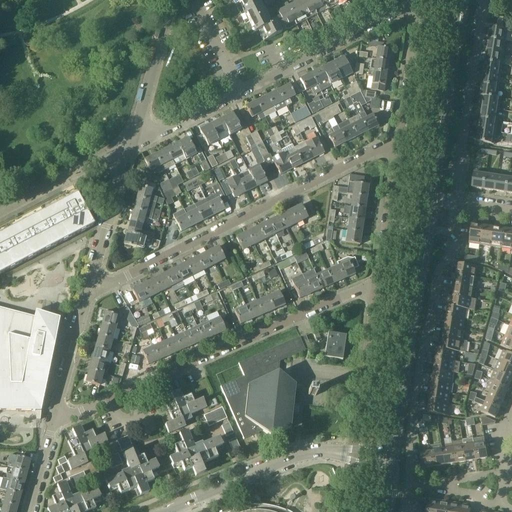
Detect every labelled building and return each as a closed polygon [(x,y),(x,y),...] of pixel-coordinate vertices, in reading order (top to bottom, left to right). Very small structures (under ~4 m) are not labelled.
[(232,0),(251,35),(258,32),(263,42),(346,0),(301,0),(289,6),(287,3),(284,4),(286,8),(277,12),(280,20),(269,26),(264,17),(268,15),(266,12),(263,14),(255,0),(232,0)] [(490,28),(489,38),(506,41),(507,30),(490,28)] [(506,41),(489,38),(487,50),(504,52),(506,41)] [(378,48),(376,60),(388,61),(389,56),(392,56),(393,51),(390,50),(390,49),(378,48)] [(504,52),(487,50),(485,61),(502,64),(504,52)] [(344,57),(332,63),(340,80),(352,73),(344,57)] [(369,71),(374,71),(386,73),(388,61),(376,60),(371,59),(369,71)] [(502,64),(485,61),(484,73),(500,75),(502,64)] [(330,85),(340,80),(332,63),(328,65),(327,64),(323,66),(324,67),(322,68),(327,79),(330,85)] [(322,68),(311,74),(317,85),(327,79),(322,68)] [(369,71),(368,71),(368,76),(373,77),(371,90),(383,92),(386,73),(374,71),(369,71)] [(500,75),(484,73),(482,84),(499,86),(500,75)] [(320,92),(317,85),(311,74),(306,76),(305,75),(302,77),(301,79),(300,79),(306,90),(310,88),(314,96),(320,92)] [(345,91),(349,98),(361,92),(356,82),(349,86),(350,88),(345,91)] [(499,86),(482,84),(480,96),(484,97),(484,96),(497,98),(499,86)] [(289,85),(278,91),(286,107),(292,104),(289,99),(295,96),(289,85)] [(278,91),(268,96),(273,107),(279,104),(281,109),(286,107),(278,91)] [(348,98),(352,105),(358,116),(367,132),(378,126),(373,115),(367,118),(359,103),(365,100),(361,92),(348,98)] [(268,96),(257,102),(265,118),(276,113),(273,107),(268,96)] [(484,97),(482,107),(499,110),(501,98),(497,98),(484,96),(484,97)] [(324,99),(327,106),(332,104),(328,97),(324,99)] [(318,111),(327,106),(324,99),(315,104),(314,102),(308,105),(312,115),(318,112),(318,111)] [(265,118),(257,102),(246,107),(251,118),(257,116),(260,121),(265,118)] [(329,110),(333,117),(341,113),(337,106),(329,110)] [(290,115),(291,116),(295,123),(295,124),(310,116),(306,107),(290,115)] [(499,110),(482,107),(481,119),(497,121),(499,110)] [(334,119),(333,117),(329,110),(318,115),(323,124),(334,119)] [(233,113),(221,119),(230,136),(241,130),(233,113)] [(358,116),(348,121),(356,137),(367,132),(358,116)] [(316,127),(311,118),(300,123),(303,129),(308,127),(310,130),(316,127)] [(219,141),(230,136),(221,119),(210,125),(219,141)] [(497,121),(481,119),(479,130),(496,133),(497,121)] [(356,137),(348,121),(337,126),(345,143),(356,137)] [(210,125),(200,130),(208,147),(219,141),(210,125)] [(295,136),(300,134),(296,126),(292,129),(295,136)] [(335,148),(345,143),(337,126),(332,128),(335,134),(329,137),(335,148)] [(274,136),(270,129),(266,131),(270,138),(274,136)] [(496,133),(479,130),(477,142),(494,144),(496,133)] [(251,135),(257,147),(263,144),(256,132),(251,135)] [(251,150),(257,147),(251,135),(245,138),(251,150)] [(177,144),(185,160),(197,155),(188,138),(177,144)] [(317,138),(305,144),(313,159),(324,153),(317,138)] [(293,148),(294,149),(296,153),(301,164),(313,159),(305,144),(305,143),(293,148)] [(166,149),(171,160),(178,157),(179,159),(184,161),(185,160),(177,144),(166,149)] [(263,144),(257,147),(262,158),(268,155),(263,144)] [(257,147),(251,150),(250,151),(256,161),(262,158),(257,147)] [(166,149),(155,155),(161,166),(164,171),(174,166),(171,160),(166,149)] [(283,154),(285,158),(291,170),(301,164),(296,153),(294,149),(283,154)] [(230,151),(225,154),(228,160),(234,158),(230,151)] [(283,153),(272,158),(280,175),(291,170),(285,158),(283,154),(283,153)] [(218,166),(228,160),(225,154),(214,159),(218,166)] [(164,171),(161,166),(155,155),(145,160),(150,171),(156,168),(158,174),(164,171)] [(218,166),(214,159),(212,156),(207,159),(212,169),(218,166)] [(234,160),(229,163),(233,170),(238,167),(234,160)] [(205,161),(199,164),(204,173),(210,170),(205,161)] [(253,169),(248,171),(256,187),(267,182),(259,166),(253,169)] [(196,169),(191,171),(194,178),(199,175),(196,169)] [(194,178),(191,171),(186,174),(189,180),(194,178)] [(237,176),(245,193),(256,187),(248,171),(242,174),(237,176)] [(483,189),(486,172),(474,171),(472,187),(483,189)] [(495,191),(497,174),(486,172),(483,189),(495,191)] [(506,193),(509,176),(497,174),(495,191),(506,193)] [(168,181),(172,189),(177,186),(183,183),(179,175),(168,181)] [(347,195),(352,196),(367,198),(369,185),(363,184),(364,177),(350,175),(347,195)] [(234,198),(245,193),(237,176),(226,182),(221,185),(226,196),(232,194),(234,198)] [(195,180),(199,187),(204,184),(201,178),(195,180)] [(173,190),(173,189),(172,189),(168,181),(168,180),(157,185),(162,195),(173,190)] [(194,189),(199,187),(195,180),(190,183),(194,189)] [(140,186),(137,198),(156,203),(163,205),(164,200),(150,196),(152,190),(155,190),(156,185),(147,182),(145,188),(140,186)] [(205,199),(213,215),(224,210),(221,205),(227,202),(218,185),(212,188),(215,194),(205,199)] [(181,194),(177,186),(172,189),(173,189),(173,190),(176,196),(181,194)] [(176,196),(173,190),(162,195),(168,206),(173,203),(171,199),(176,196)] [(64,196),(0,229),(0,274),(94,225),(79,197),(78,194),(66,200),(64,196)] [(351,202),(351,207),(365,210),(367,198),(352,196),(351,202)] [(156,203),(137,198),(134,209),(146,213),(153,215),(159,216),(161,211),(154,210),(156,203)] [(213,215),(205,199),(194,205),(197,210),(203,221),(213,215)] [(184,210),(186,215),(192,226),(203,221),(197,210),(194,205),(184,210)] [(301,205),(290,210),(297,223),(308,218),(301,205)] [(349,216),(349,219),(363,221),(365,210),(351,207),(349,216)] [(146,213),(134,209),(130,221),(142,224),(144,219),(158,222),(159,216),(153,215),(146,213)] [(290,210),(279,216),(286,229),(291,226),(297,223),(290,210)] [(180,232),(192,226),(186,215),(175,221),(180,232)] [(269,221),(275,234),(278,239),(284,236),(282,231),(286,229),(279,216),(269,221)] [(347,229),(347,231),(362,233),(363,221),(349,219),(347,229)] [(152,240),(153,240),(154,235),(141,231),(142,224),(130,221),(127,233),(152,240)] [(269,221),(258,227),(264,240),(275,234),(269,221)] [(480,245),(482,226),(472,224),(469,243),(480,245)] [(490,246),(493,228),(482,226),(480,245),(490,246)] [(247,232),(254,245),(264,240),(258,227),(247,232)] [(501,248),(504,229),(493,228),(490,246),(501,248)] [(511,250),(511,247),(511,230),(504,229),(501,248),(511,250)] [(341,242),(346,243),(360,245),(362,233),(347,231),(346,239),(342,238),(341,242)] [(243,250),(254,245),(247,232),(236,237),(243,250)] [(152,240),(127,233),(124,245),(125,245),(124,247),(130,249),(131,247),(143,250),(144,243),(151,245),(152,240)] [(151,245),(150,249),(154,250),(158,248),(160,242),(153,240),(152,240),(151,245)] [(219,246),(207,252),(214,265),(225,259),(219,246)] [(196,258),(203,271),(214,265),(207,252),(196,258)] [(306,252),(295,257),(297,262),(301,260),(308,257),(306,252)] [(196,258),(186,263),(192,276),(203,271),(196,258)] [(336,263),(338,266),(343,280),(355,275),(352,269),(357,267),(354,259),(353,259),(348,258),(336,263)] [(175,268),(182,281),(192,276),(186,263),(175,268)] [(458,264),(456,275),(475,277),(477,267),(458,264)] [(338,266),(327,271),(332,284),(343,280),(338,266)] [(164,274),(171,287),(176,284),(178,288),(183,285),(182,281),(175,268),(164,274)] [(316,276),(321,289),(332,284),(327,271),(316,276)] [(164,274),(154,279),(160,292),(171,287),(164,274)] [(303,277),(305,281),(310,294),(321,289),(316,276),(310,278),(308,275),(303,277)] [(455,286),(474,288),(475,277),(456,275),(455,286)] [(143,285),(149,297),(160,292),(154,279),(143,285)] [(299,299),(310,294),(305,281),(294,285),(299,299)] [(139,303),(149,297),(143,285),(132,290),(139,303)] [(474,288),(455,286),(453,296),(472,299),(474,288)] [(279,292),(268,297),(274,310),(285,305),(279,292)] [(476,300),(472,299),(453,296),(452,306),(466,309),(470,310),(475,311),(476,300)] [(257,302),(263,315),(274,310),(268,297),(257,302)] [(34,317),(0,307),(0,410),(35,411),(37,419),(40,420),(42,406),(60,318),(50,315),(51,302),(44,300),(41,313),(35,311),(34,317)] [(199,302),(188,307),(191,312),(201,307),(199,302)] [(246,306),(252,320),(263,315),(257,302),(246,306)] [(241,324),(252,320),(246,306),(235,311),(241,324)] [(448,306),(446,317),(465,319),(466,309),(452,306),(448,306)] [(105,312),(102,324),(116,328),(119,316),(105,312)] [(142,318),(145,325),(151,322),(148,316),(142,318)] [(465,319),(446,317),(444,327),(463,330),(465,319)] [(139,327),(145,325),(142,318),(136,321),(139,327)] [(220,318),(209,322),(215,336),(226,331),(220,318)] [(197,327),(203,341),(214,336),(208,323),(197,327)] [(102,324),(99,336),(113,340),(116,328),(102,324)] [(197,327),(186,332),(192,346),(203,341),(197,327)] [(463,330),(444,327),(443,338),(462,341),(463,330)] [(491,342),(494,331),(488,330),(485,340),(491,342)] [(186,332),(175,337),(181,350),(192,346),(186,332)] [(343,360),(346,336),(328,333),(324,357),(343,360)] [(295,386),(295,385),(278,372),(279,361),(314,346),(313,343),(310,344),(306,335),(300,338),(300,337),(239,363),(245,376),(221,387),(244,440),(263,431),(271,437),(290,428),(291,427),(290,427),(285,423),(287,420),(288,418),(289,415),(290,411),(291,407),(291,403),(291,400),(291,397),(290,393),(289,388),(295,386)] [(95,347),(109,351),(111,346),(115,347),(117,341),(113,340),(99,336),(95,347)] [(511,338),(505,336),(500,346),(505,348),(511,350),(511,338)] [(164,342),(170,355),(181,350),(175,337),(164,342)] [(467,342),(462,341),(443,338),(441,349),(456,351),(456,352),(460,352),(465,353),(467,342)] [(164,342),(153,347),(159,360),(170,355),(164,342)] [(95,347),(92,359),(106,363),(109,351),(95,347)] [(148,365),(159,360),(153,347),(142,351),(148,365)] [(456,351),(441,349),(437,348),(436,359),(454,362),(456,352),(456,351)] [(503,350),(498,360),(511,366),(511,353),(507,352),(503,350)] [(92,359),(89,370),(103,374),(106,363),(92,359)] [(454,362),(436,359),(434,370),(453,373),(454,362)] [(494,370),(499,372),(511,377),(511,366),(498,360),(494,370)] [(100,386),(103,374),(89,370),(86,382),(100,386)] [(453,373),(434,370),(432,380),(451,383),(453,373)] [(494,382),(508,388),(511,379),(511,377),(499,372),(494,370),(490,380),(494,382)] [(451,383),(432,380),(431,391),(450,394),(451,383)] [(490,380),(486,390),(490,392),(504,398),(508,388),(494,382),(490,380)] [(190,415),(207,408),(203,399),(195,403),(191,395),(183,398),(180,390),(171,394),(175,402),(167,405),(174,422),(165,425),(169,434),(186,427),(184,422),(192,419),(190,415)] [(450,394),(431,391),(429,402),(448,404),(450,394)] [(486,402),(500,408),(504,398),(490,392),(486,402)] [(500,408),(486,402),(476,398),(475,402),(484,406),(481,412),(495,418),(500,408)] [(210,408),(217,405),(215,399),(208,402),(210,408)] [(448,404),(429,402),(428,413),(447,415),(448,404)] [(92,450),(109,443),(105,434),(96,438),(93,430),(85,434),(81,426),(72,430),(76,438),(68,442),(76,458),(68,461),(72,470),(88,462),(86,458),(94,454),(92,450)] [(214,449),(222,446),(219,437),(202,444),(202,442),(194,446),(188,431),(179,434),(182,443),(174,446),(177,454),(169,458),(173,467),(181,463),(184,471),(193,468),(196,476),(205,472),(201,464),(218,457),(214,449)] [(474,445),(476,460),(488,458),(484,437),(473,439),(474,445)] [(466,461),(462,440),(452,442),(452,444),(451,444),(455,463),(466,461)] [(476,460),(474,445),(464,446),(463,440),(462,440),(466,461),(476,460)] [(445,449),(442,450),(444,465),(455,463),(451,444),(445,445),(445,449)] [(151,472),(159,469),(155,460),(147,463),(144,455),(135,459),(132,450),(123,454),(129,469),(121,472),(122,474),(105,481),(109,489),(117,486),(120,494),(137,487),(140,496),(149,492),(146,484),(154,480),(151,472)] [(442,450),(431,452),(434,467),(444,465),(442,450)] [(423,469),(434,467),(431,452),(420,453),(423,469)] [(16,460),(13,468),(16,469),(27,472),(31,460),(17,456),(16,460)] [(6,479),(10,480),(16,482),(24,484),(27,472),(16,469),(13,468),(11,475),(7,474),(6,479)] [(16,494),(21,495),(24,484),(16,482),(10,480),(7,491),(16,494)] [(93,500),(101,497),(97,488),(81,495),(80,493),(72,497),(66,482),(57,485),(61,494),(52,497),(56,505),(48,509),(48,511),(86,511),(96,508),(93,500)] [(16,506),(18,507),(21,495),(16,494),(7,491),(4,503),(16,506)] [(437,511),(439,502),(428,500),(427,507),(421,506),(420,511),(437,511)] [(448,511),(450,503),(439,502),(437,511),(448,511)] [(4,503),(1,511),(16,511),(18,507),(16,506),(4,503)] [(263,505),(261,505),(261,503),(254,506),(252,506),(248,506),(244,507),(244,505),(243,505),(237,510),(234,511),(232,511),(288,511),(287,511),(286,511),(279,508),(279,506),(272,507),(270,506),(266,506),(263,505)] [(459,511),(460,505),(450,503),(448,511),(459,511)]
